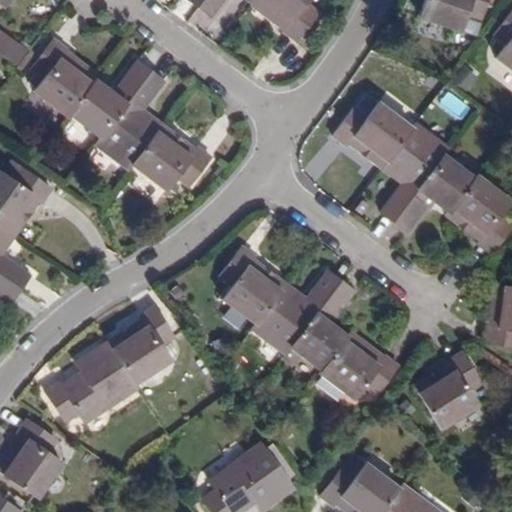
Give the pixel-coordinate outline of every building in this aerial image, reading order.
[(199,0),(195,6),(209,16),(221,0),(247,0),(251,3),(253,0),(199,0)] [(306,4),(308,0),(253,0),(251,3),(286,29),(283,33),(295,41),(317,12),(306,4)] [(420,0),(415,17),(454,30),(460,11),(476,16),(481,0),(420,0)] [(511,8),(495,30),(508,40),(497,54),(511,65),(511,8)] [(0,31),(0,53),(16,65),(26,51),(0,31)] [(32,90),(67,116),(70,112),(95,78),(97,76),(63,49),(65,47),(52,38),(31,66),(43,75),(32,90)] [(135,61),(118,85),(130,94),(148,71),(135,61)] [(162,81),(148,71),(130,94),(121,106),(99,135),(92,144),(126,170),(131,164),(161,124),(145,112),(142,116),(134,111),(144,98),(148,99),(162,81)] [(120,97),(95,78),(70,112),(99,135),(121,106),(116,103),(120,97)] [(448,91),(442,101),(464,114),(470,104),(448,91)] [(344,144),(346,141),(379,168),(411,126),(377,100),(366,114),(354,106),(331,134),(344,144)] [(393,192),(379,210),(392,221),(410,197),(421,183),(442,155),(447,148),(413,123),(411,126),(379,168),(395,180),(397,177),(403,181),(395,193),(393,192)] [(197,148),(195,150),(161,124),(131,164),(166,190),(176,177),(189,186),(209,158),(197,148)] [(426,187),(422,193),(446,211),(472,177),(442,155),(421,183),(426,187)] [(6,175),(2,172),(0,175),(0,222),(18,236),(43,202),(46,204),(55,191),(15,163),(6,175)] [(474,175),(472,177),(446,211),(443,216),(474,240),(473,241),(487,252),(508,223),(497,215),(508,201),(474,175)] [(423,206),(410,197),(392,221),(404,231),(423,206)] [(6,253),(18,236),(0,222),(0,275),(22,291),(32,277),(12,263),(10,265),(0,257),(0,249),(6,253)] [(228,282),(218,296),(252,323),(283,282),(268,271),(249,257),(249,254),(238,246),(216,273),(228,282)] [(249,328),(283,354),(289,345),(310,319),(321,304),(340,280),(325,269),(310,288),(312,290),(301,303),(295,299),(299,294),(283,282),(252,323),(249,328)] [(0,294),(13,304),(22,291),(0,275),(0,294)] [(333,313),(351,289),(340,280),(321,304),(333,313)] [(511,286),(495,284),(491,325),(488,325),(487,339),(511,341),(511,286)] [(140,314),(141,316),(106,339),(134,382),(169,358),(160,344),(172,335),(153,306),(140,314)] [(289,345),(319,368),(345,334),(322,317),(316,324),(310,319),(289,345)] [(382,359),(346,332),(345,334),(319,368),(316,372),(350,399),(362,385),(372,393),(394,364),(383,357),(382,359)] [(105,407),(103,403),(134,382),(106,339),(79,357),(87,370),(83,373),(81,370),(60,383),(58,379),(46,388),(65,418),(79,410),(85,421),(105,407)] [(467,390),(479,383),(460,351),(448,358),(450,362),(414,384),(440,426),(476,405),(467,390)] [(44,450),(53,438),(24,418),(15,430),(17,432),(0,456),(0,472),(33,496),(58,461),(44,450)] [(483,427),(464,440),(482,465),(501,452),(483,427)] [(266,503),(291,485),(261,444),(231,466),(229,462),(206,478),(213,489),(202,497),(213,511),(238,511),(255,500),(252,494),(257,492),(266,503)] [(332,501),(346,511),(377,511),(396,487),(362,460),(350,475),(338,466),(317,494),(329,503),(332,501)] [(437,511),(430,506),(427,510),(396,487),(377,511),(437,511)] [(0,511),(16,511),(17,510),(0,497),(0,511)]
